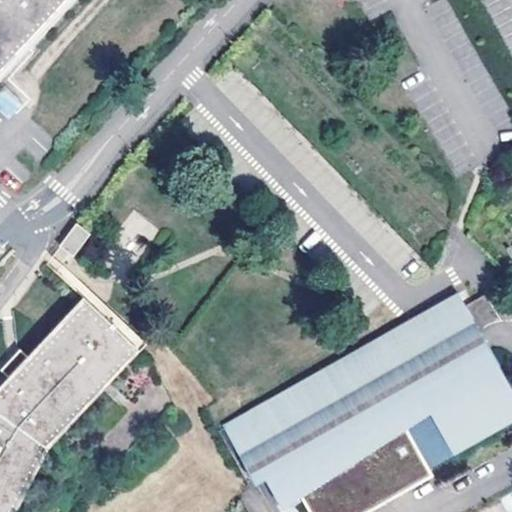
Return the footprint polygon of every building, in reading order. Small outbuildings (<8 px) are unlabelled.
[(0,0),(0,76),(71,0),(0,0)] [(7,86),(0,91),(0,108),(9,119),(24,106),(7,86)] [(74,255),(90,234),(76,223),(60,244),(74,255)] [(489,295),(471,300),(477,326),(496,321),(489,295)] [(144,348),(85,296),(0,387),(0,511),(17,511),(49,448),(144,348)] [(257,480),(272,508),(291,498),(298,511),(369,511),(451,469),(446,458),(511,422),(511,408),(477,343),(460,312),(454,301),(216,429),(247,486),(257,480)]
